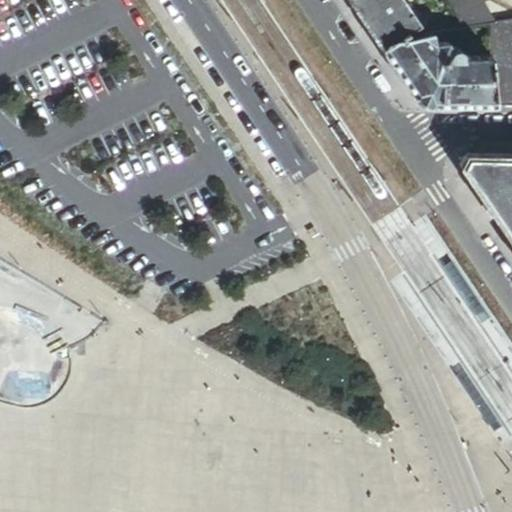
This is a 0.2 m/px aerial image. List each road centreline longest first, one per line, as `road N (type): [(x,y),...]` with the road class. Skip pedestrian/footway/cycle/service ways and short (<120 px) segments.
road 1 (residential): [(470,511),(415,373),(325,205),(188,0)]
road 2 (residential): [(511,298),(407,140)]
road 3 (residential): [(407,140),(311,0)]
